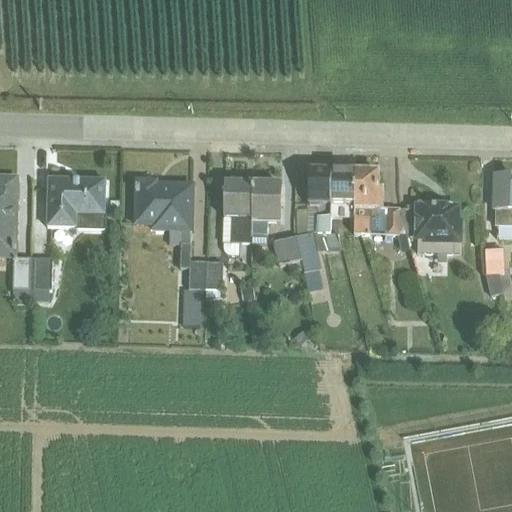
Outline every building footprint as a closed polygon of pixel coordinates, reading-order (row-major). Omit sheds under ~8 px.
[(331,221),(334,173),(311,173),(309,214),(298,213),(299,241),(310,297),(324,293),(320,274),(322,273),(319,256),(342,256),(339,239),(331,238),(331,221)] [(334,173),(331,221),(355,222),(356,173),(334,173)] [(356,173),(355,222),(354,239),(371,239),(371,236),(387,236),(387,240),(397,240),(402,257),(411,255),(407,240),(409,240),(401,214),(385,212),(385,191),(380,191),(381,174),(356,173)] [(511,177),(494,178),(493,215),(496,215),(496,231),(500,231),(499,243),(511,243),(511,177)] [(30,303),(32,263),(19,262),(21,180),(0,179),(0,262),(14,263),(13,299),(17,299),(17,307),(30,307),(30,303)] [(49,182),(48,232),(105,233),(107,184),(49,182)] [(206,294),(206,267),(190,267),(191,236),(194,236),(196,187),(159,186),(159,183),(135,182),(134,230),(152,230),(151,236),(171,236),(170,249),(181,249),(181,273),(190,273),(190,293),(184,293),(183,329),(200,330),(202,294),(206,294)] [(253,248),(254,186),(226,185),(223,247),(224,247),(225,254),(227,257),(232,259),(240,259),(241,248),(253,248)] [(254,186),(253,248),(268,249),(268,228),(282,228),(283,186),(254,186)] [(401,214),(409,240),(415,241),(415,246),(419,245),(418,257),(437,258),(437,266),(447,267),(447,258),(462,259),(462,248),(464,248),(464,222),(461,222),(462,209),(416,208),(415,212),(401,214)] [(297,241),(273,246),(278,269),(288,267),(290,276),(304,273),(297,241)] [(504,253),(486,254),(487,280),(492,300),(504,297),(506,303),(511,301),(511,285),(510,273),(505,274),(504,253)] [(429,260),(412,258),(411,273),(428,274),(429,260)] [(32,263),(30,303),(49,304),(50,294),(51,295),(53,263),(32,263)] [(206,267),(206,294),(206,300),(222,300),(224,267),(206,267)]
